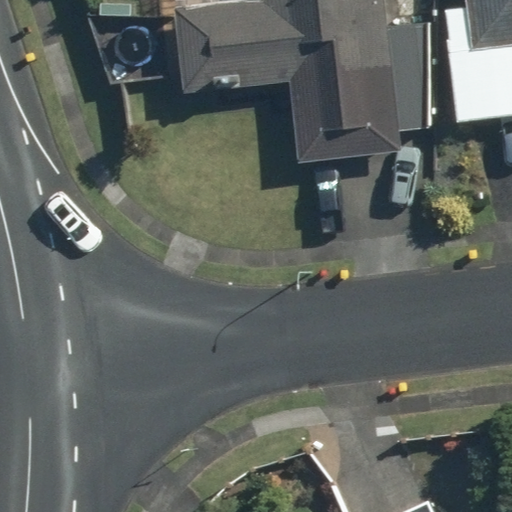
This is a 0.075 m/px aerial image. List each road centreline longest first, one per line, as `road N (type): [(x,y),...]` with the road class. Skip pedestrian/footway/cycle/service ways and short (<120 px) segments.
road 1 (residential): [(25,372),(511,316)]
road 2 (unclassified): [(0,235),(25,372)]
road 3 (unclassified): [(25,372),(25,511)]
